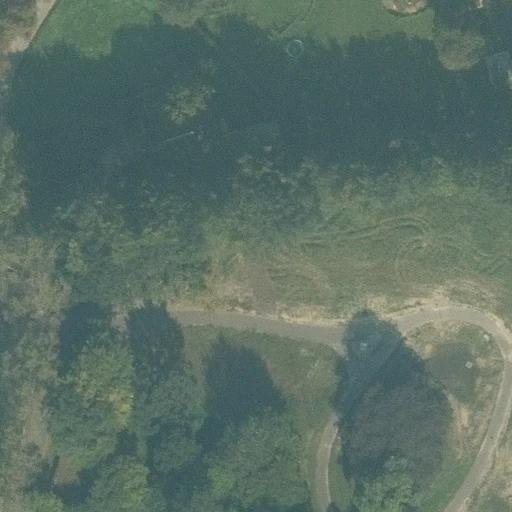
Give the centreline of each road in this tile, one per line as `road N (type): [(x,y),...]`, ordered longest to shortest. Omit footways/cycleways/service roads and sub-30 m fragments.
road 1 (residential): [(43,337),(129,321),(227,317),(333,333)]
road 2 (residential): [(404,321),(469,315),(507,347),(508,379),(492,435),(450,511)]
road 3 (unclassified): [(43,337),(0,152)]
road 4 (unclassified): [(16,511),(47,396),(43,337)]
road 5 (residential): [(323,511),(326,436),(357,380)]
